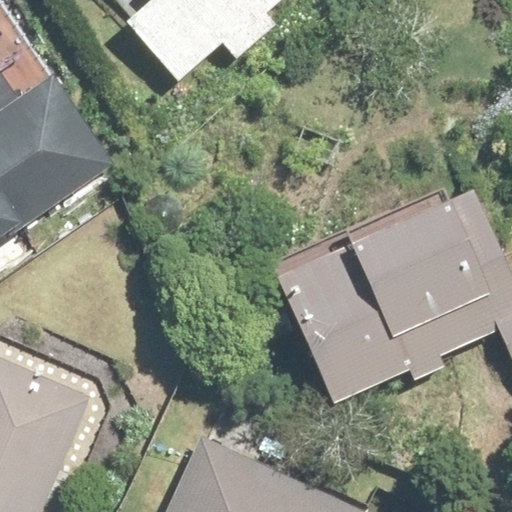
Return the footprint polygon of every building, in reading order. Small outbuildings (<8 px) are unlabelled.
[(0,0),(0,246),(120,165),(6,0),(0,0)] [(272,15),(288,0),(152,0),(130,21),(185,81),(226,44),(240,60),(280,24),(272,15)] [(511,277),(477,192),(457,200),(450,184),(276,255),(336,401),(413,369),(418,380),(448,367),(444,356),(504,331),(511,350),(511,277)] [(0,511),(45,511),(92,413),(0,370),(0,511)] [(173,511),(374,511),(211,434),(173,511)]
